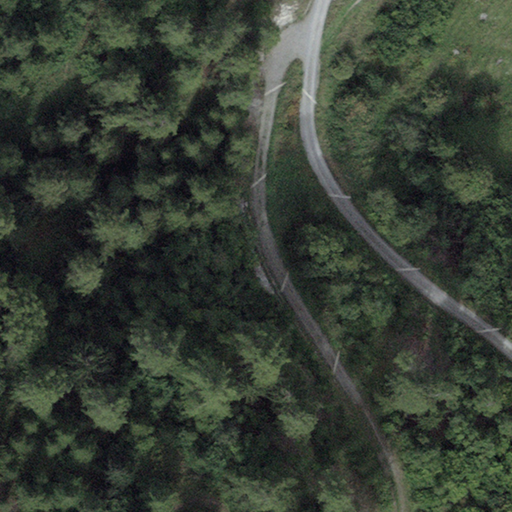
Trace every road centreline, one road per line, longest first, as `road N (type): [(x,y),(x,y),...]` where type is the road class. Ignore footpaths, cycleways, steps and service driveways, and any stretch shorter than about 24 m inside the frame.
road 1 (track): [(396,511),(403,446),(273,230),(266,170),(317,50)]
road 2 (track): [(317,50),(319,147),(342,201),(376,239),(511,342)]
